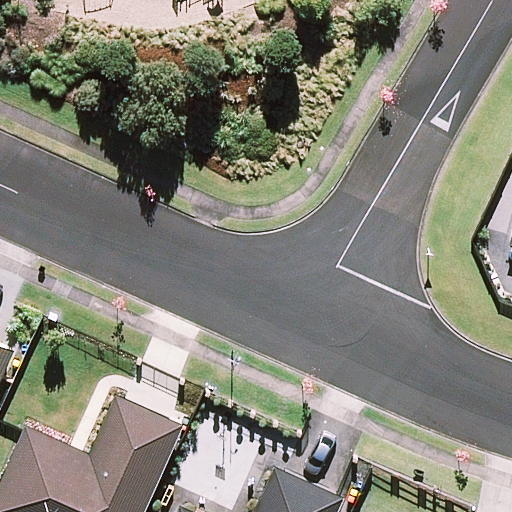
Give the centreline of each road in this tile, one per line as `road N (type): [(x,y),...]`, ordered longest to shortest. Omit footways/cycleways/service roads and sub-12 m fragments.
road 1 (residential): [(495,0),(308,319)]
road 2 (residential): [(308,319),(0,181)]
road 3 (residential): [(511,415),(308,319)]
